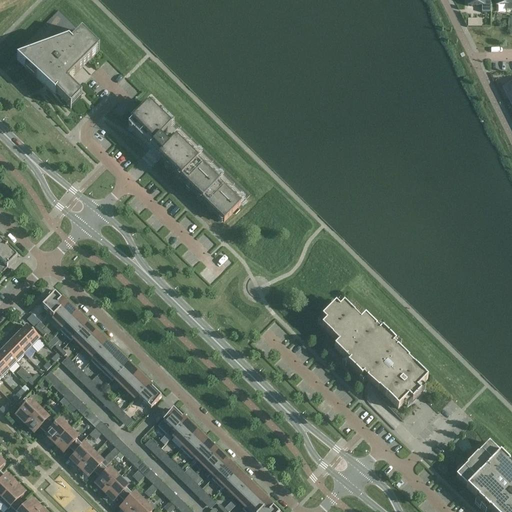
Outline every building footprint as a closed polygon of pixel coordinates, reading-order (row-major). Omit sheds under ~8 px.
[(467,0),(468,6),(470,6),(482,6),(482,13),(490,13),(490,0),(467,0)] [(511,0),(496,0),(496,5),(506,5),(506,11),(511,10),(511,0)] [(17,61),(43,85),(44,84),(70,109),(82,98),(67,84),(99,51),(59,11),(15,55),(20,60),(17,61)] [(143,113),(136,120),(132,125),(128,129),(165,166),(224,223),(250,196),(152,101),(142,112),(143,113)] [(17,259),(16,258),(15,259),(12,256),(13,255),(6,248),(0,255),(0,273),(1,275),(4,272),(17,259)] [(53,319),(64,308),(60,304),(61,302),(55,296),(53,298),(51,297),(45,303),(46,304),(42,309),(53,319)] [(368,382),(377,391),(378,392),(379,392),(398,410),(404,404),(408,400),(412,403),(413,402),(419,396),(421,395),(420,395),(417,391),(421,386),(427,380),(414,368),(408,362),(409,361),(394,346),(396,344),(382,331),(380,333),(365,318),(361,322),(354,316),(344,306),(339,310),(335,306),(322,320),(326,324),(322,328),(332,338),(339,345),(334,349),(346,361),(349,364),(347,366),(361,379),(363,377),(366,381),(368,382)] [(64,308),(53,319),(62,329),(60,332),(75,316),(69,310),(67,311),(64,308)] [(75,316),(60,332),(70,342),(84,328),(80,324),(82,323),(75,316)] [(19,335),(32,348),(39,340),(27,327),(19,335)] [(84,328),(70,342),(71,342),(73,339),(83,349),(96,336),(90,330),(88,332),(84,328)] [(11,343),(24,356),(32,348),(19,335),(11,343)] [(91,362),(105,348),(101,344),(103,343),(96,336),(83,349),(93,359),(91,362)] [(52,349),(59,342),(55,338),(48,345),(52,349)] [(3,351),(16,363),(24,356),(11,343),(3,351)] [(105,348),(91,362),(101,372),(117,356),(110,350),(108,352),(105,348)] [(0,354),(0,362),(9,371),(16,363),(3,351),(0,354)] [(111,382),(125,368),(121,365),(123,363),(117,356),(101,372),(111,382)] [(0,377),(1,379),(9,371),(0,362),(0,377)] [(125,368),(111,382),(112,383),(115,380),(124,390),(137,377),(131,370),(129,372),(125,368)] [(22,369),(16,375),(27,385),(28,383),(32,379),(22,369)] [(72,375),(75,378),(81,372),(78,369),(72,375)] [(75,378),(78,381),(84,375),(81,372),(75,378)] [(12,376),(7,380),(13,387),(18,383),(12,376)] [(137,377),(124,390),(135,400),(146,388),(142,385),(144,383),(137,377)] [(53,388),(58,393),(64,386),(59,382),(53,388)] [(68,391),(64,386),(58,393),(62,397),(68,391)] [(146,388),(135,400),(138,397),(151,410),(161,400),(151,390),(150,392),(146,388)] [(93,396),(96,398),(102,392),(99,389),(93,396)] [(96,398),(99,401),(105,395),(102,392),(96,398)] [(25,399),(17,407),(22,411),(17,416),(25,425),(38,412),(25,399)] [(450,412),(455,405),(448,400),(443,407),(450,412)] [(84,407),(78,413),(82,417),(88,411),(84,407)] [(384,412),(388,415),(385,419),(394,427),(400,420),(387,408),(384,412)] [(113,416),(116,419),(122,412),(119,410),(113,416)] [(93,415),(88,411),(82,417),(87,421),(93,415)] [(38,412),(25,425),(34,434),(39,429),(43,432),(51,424),(38,412)] [(116,419),(119,421),(125,415),(122,412),(116,419)] [(173,437),(173,438),(184,426),(181,423),(182,421),(173,412),(158,427),(170,440),(173,437)] [(51,424),(43,432),(47,436),(46,436),(55,445),(71,429),(62,420),(54,428),(51,424)] [(428,424),(421,430),(425,435),(432,429),(428,424)] [(184,426),(173,438),(183,447),(180,450),(181,450),(196,435),(190,428),(188,430),(184,426)] [(71,429),(55,445),(64,454),(69,448),(73,452),(80,444),(68,432),(71,429)] [(113,435),(109,431),(103,437),(107,441),(113,435)] [(112,446),(118,439),(113,435),(107,441),(112,446)] [(203,441),(196,435),(181,450),(191,460),(205,446),(201,443),(203,441)] [(80,444),(73,452),(76,455),(71,461),(80,469),(93,456),(80,444)] [(511,511),(511,467),(511,466),(509,464),(500,455),(489,444),(485,448),(481,453),(478,456),(477,455),(472,460),(470,463),(467,466),(464,469),(460,474),(456,478),(467,488),(467,489),(476,498),(476,497),(478,500),(489,510),(491,511),(511,511)] [(205,446),(191,460),(191,461),(194,458),(204,468),(217,455),(210,448),(209,450),(205,446)] [(158,447),(152,453),(155,456),(161,450),(158,447)] [(164,453),(161,450),(155,456),(158,459),(164,453)] [(134,455),(128,461),(132,466),(138,460),(134,455)] [(223,461),(217,455),(204,468),(214,477),(211,480),(212,481),(225,467),(222,463),(223,461)] [(97,476),(105,468),(93,456),(80,469),(89,478),(94,473),(97,476)] [(142,464),(138,460),(132,466),(136,470),(142,464)] [(212,481),(222,491),(237,475),(231,469),(229,470),(225,467),(212,481)] [(105,468),(97,476),(101,480),(96,485),(105,494),(118,481),(105,468)] [(178,468),(172,474),(175,477),(181,470),(178,468)] [(184,473),(181,470),(175,477),(178,479),(184,473)] [(2,474),(0,475),(0,497),(1,499),(0,499),(0,500),(15,486),(6,477),(5,477),(2,474)] [(244,481),(237,475),(222,491),(225,488),(235,498),(246,487),(242,483),(244,481)] [(153,486),(157,490),(163,484),(159,480),(153,486)] [(122,501),(130,493),(118,481),(105,494),(114,502),(119,497),(122,501)] [(167,488),(163,484),(157,490),(161,494),(167,488)] [(15,486),(0,500),(0,503),(7,511),(10,508),(14,511),(22,503),(18,500),(23,494),(15,486)] [(403,492),(409,496),(413,490),(408,486),(403,492)] [(242,511),(258,495),(251,489),(250,490),(246,487),(235,498),(245,508),(242,511)] [(202,491),(199,488),(193,494),(196,497),(202,491)] [(205,493),(202,491),(196,497),(199,500),(205,493)] [(135,511),(142,505),(130,493),(122,501),(126,504),(121,509),(123,511),(135,511)] [(264,502),(258,495),(242,511),(243,511),(261,511),(267,507),(263,503),(264,502)] [(22,503),(14,511),(37,511),(39,510),(30,501),(25,507),(22,503)] [(171,511),(175,508),(170,503),(166,506),(171,511)]
